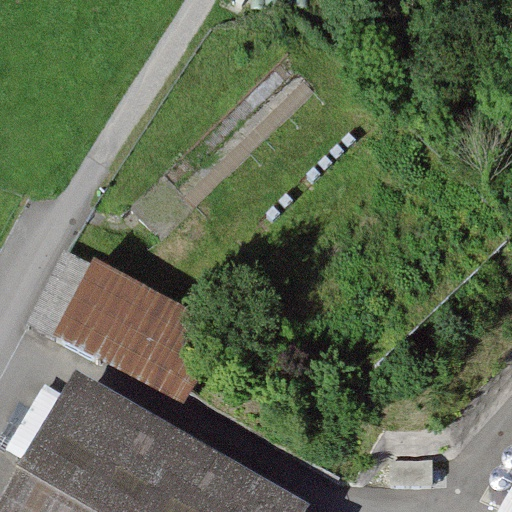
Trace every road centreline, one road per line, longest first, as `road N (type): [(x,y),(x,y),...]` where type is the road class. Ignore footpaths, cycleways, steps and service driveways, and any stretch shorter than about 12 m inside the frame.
road 1 (track): [(201,0),(76,206)]
road 2 (residential): [(76,206),(0,342)]
